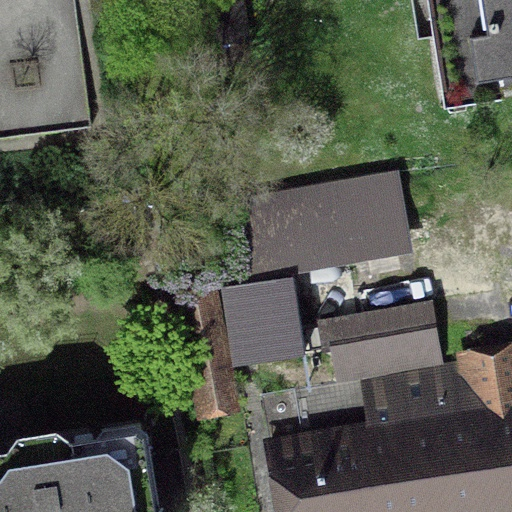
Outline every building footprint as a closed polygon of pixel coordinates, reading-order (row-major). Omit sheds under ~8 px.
[(511,0),(429,0),(447,107),(511,96),(511,0)] [(410,179),(240,205),(255,287),(427,257),(410,179)] [(225,280),(182,289),(208,411),(251,402),(225,280)] [(361,426),(274,443),(287,511),(511,511),(511,452),(492,349),(446,357),(443,338),(425,341),(419,310),(314,331),(326,394),(353,389),(361,426)] [(69,445),(55,436),(19,442),(9,455),(0,456),(0,511),(152,511),(142,448),(105,455),(93,441),(69,445)]
